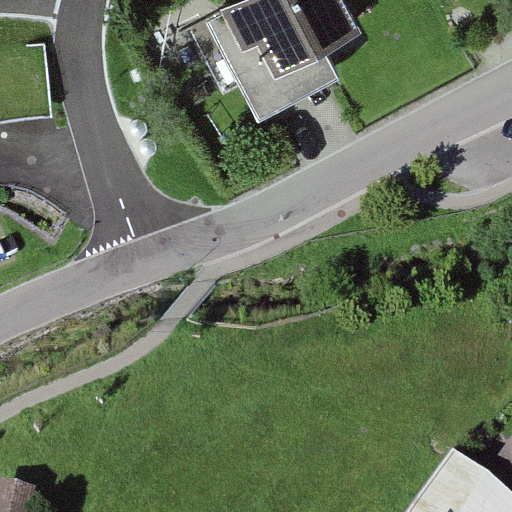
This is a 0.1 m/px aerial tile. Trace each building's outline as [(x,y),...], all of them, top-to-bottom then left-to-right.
[(347,0),(233,0),(216,9),(244,59),(224,70),(255,125),(342,78),(322,42),(360,22),(347,0)] [(0,118),(43,115),(37,50),(0,53),(0,118)] [(511,459),(494,480),(511,495),(511,459)] [(509,511),(450,466),(414,511),(509,511)] [(0,487),(0,511),(30,511),(33,492),(0,487)]
